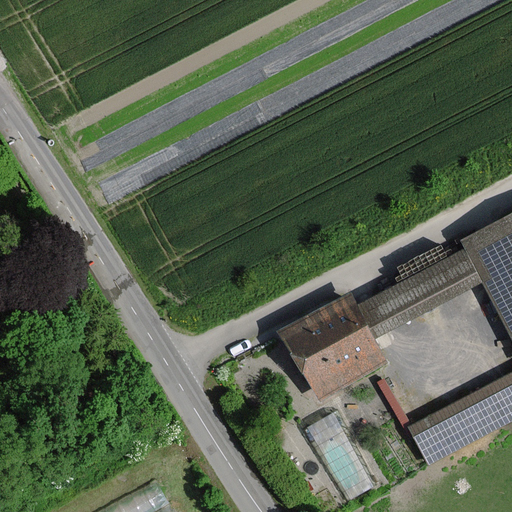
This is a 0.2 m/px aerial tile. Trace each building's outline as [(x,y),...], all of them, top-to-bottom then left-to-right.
[(355,301),(373,335),(472,283),(511,358),(511,208),(448,242),(452,250),(355,301)] [(344,300),(272,340),(305,399),(376,360),(365,339),(344,300)] [(511,378),(404,434),(420,464),(511,415),(511,378)] [(335,409),(301,427),(343,507),(377,489),(335,409)] [(184,511),(177,496),(145,511),(184,511)]
